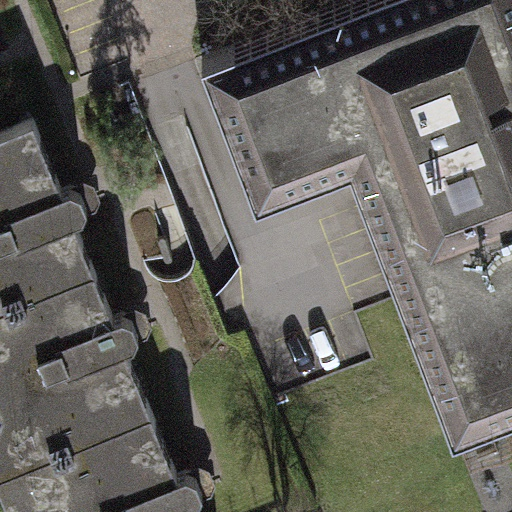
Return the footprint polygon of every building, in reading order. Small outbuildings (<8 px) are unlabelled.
[(511,0),(347,0),(202,55),(256,197),(351,161),(454,430),(511,408),(511,0)] [(0,130),(34,116),(0,30),(0,130)] [(63,187),(34,116),(0,130),(0,303),(95,265),(75,217),(83,213),(89,204),(83,188),(71,184),(63,187)] [(357,299),(390,292),(381,250),(348,257),(357,299)] [(115,314),(95,265),(0,303),(0,407),(2,413),(0,416),(0,469),(153,407),(127,343),(135,340),(140,331),(133,314),(123,311),(115,314)] [(179,471),(153,407),(0,469),(0,479),(13,511),(29,506),(42,510),(42,511),(195,511),(191,502),(200,498),(205,489),(198,472),(187,468),(179,471)]
